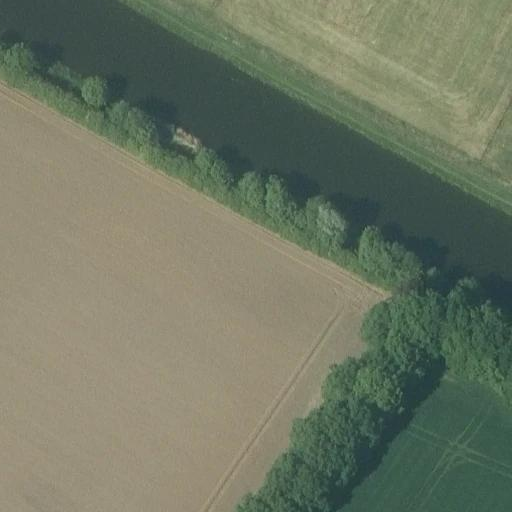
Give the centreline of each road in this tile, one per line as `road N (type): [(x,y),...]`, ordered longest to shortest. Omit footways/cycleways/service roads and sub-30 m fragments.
road 1 (track): [(126,0),(511,207)]
road 2 (track): [(401,277),(511,333)]
